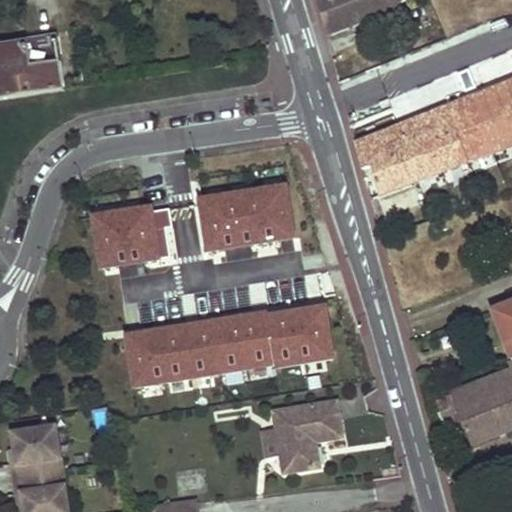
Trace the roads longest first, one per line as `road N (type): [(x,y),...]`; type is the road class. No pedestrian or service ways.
road 1 (residential): [(0,313),(60,174),(77,159),(320,117)]
road 2 (residential): [(436,511),(320,117)]
road 3 (residential): [(320,117),(285,0)]
